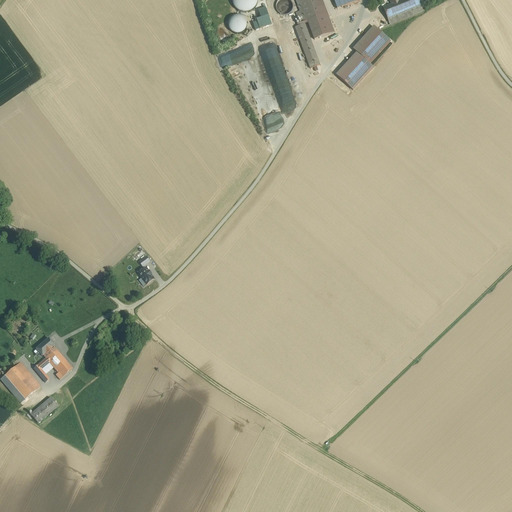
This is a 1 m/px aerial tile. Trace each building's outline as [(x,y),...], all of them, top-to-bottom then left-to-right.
[(257,5),(258,0),(257,0),(232,0),(232,1),(233,5),(236,10),(240,12),(245,13),(250,12),(254,9),(257,5)] [(293,10),(293,7),(292,4),(291,1),(288,0),(280,0),(278,1),(277,4),(276,7),(277,11),(279,13),(281,15),(285,16),(288,15),(291,13),(293,10)] [(322,0),(295,0),(300,12),(302,17),(304,22),(307,21),(327,13),(322,0)] [(360,0),(333,0),(337,9),(361,0),(360,0)] [(418,0),(402,0),(400,1),(399,0),(389,0),(391,5),(383,8),(390,25),(423,11),(418,0)] [(266,8),(258,11),(261,19),(269,17),(266,8)] [(327,13),(307,21),(314,40),(335,32),(327,13)] [(246,29),(247,25),(246,22),(244,19),(241,17),(238,16),(234,17),(231,19),(229,22),(228,25),(229,29),(231,32),(234,34),(238,35),(241,34),(244,32),(246,29)] [(261,19),(257,21),(260,30),(272,25),(269,17),(261,19)] [(320,66),(305,25),(295,28),(311,69),(320,66)] [(374,27),(354,50),(357,53),(337,76),(353,91),(373,68),(370,65),(390,42),(374,27)] [(299,111),(275,44),(258,50),(287,131),(299,111)] [(240,48),(241,50),(217,58),(221,68),(248,58),(244,47),(240,48)] [(146,257),(139,263),(143,268),(150,262),(146,257)] [(145,268),(138,274),(146,285),(154,279),(145,268)] [(129,273),(120,278),(122,282),(132,278),(129,273)] [(122,282),(122,283),(130,300),(141,295),(132,278),(122,282)] [(49,339),(36,350),(42,356),(53,347),(54,346),(49,339)] [(73,369),(53,347),(43,355),(46,359),(50,363),(58,373),(56,375),(60,380),(73,369)] [(46,359),(33,369),(45,383),(49,379),(41,370),(50,363),(46,359)] [(41,387),(20,363),(15,367),(36,391),(41,387)] [(36,391),(15,367),(8,374),(2,367),(0,369),(0,371),(4,376),(0,380),(21,404),(36,391)] [(51,398),(31,415),(38,424),(58,406),(51,398)]
